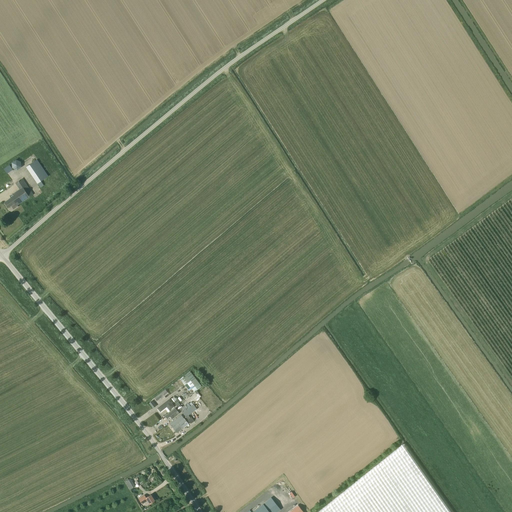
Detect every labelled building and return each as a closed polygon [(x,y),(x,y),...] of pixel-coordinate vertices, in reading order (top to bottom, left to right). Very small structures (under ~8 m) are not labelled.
[(44,185),(41,181),(48,176),(37,159),(26,167),(40,188),(44,185)] [(16,160),(12,163),(13,168),(17,170),(21,167),(21,162),(16,160)] [(13,170),(10,165),(4,169),(7,173),(13,170)] [(33,194),(22,178),(15,183),(20,190),(10,196),(11,198),(4,202),(8,207),(11,205),(13,209),(17,206),(17,205),(33,194)] [(190,371),(180,378),(185,385),(187,383),(191,388),(194,392),(196,390),(201,387),(190,371)] [(168,392),(165,389),(154,398),(157,401),(168,392)] [(169,396),(156,406),(160,411),(167,406),(169,410),(174,405),(172,402),(173,401),(169,396)] [(196,408),(193,405),(185,411),(188,414),(196,408)] [(176,406),(164,416),(167,419),(170,416),(172,419),(181,412),(176,406)] [(181,414),(169,423),(174,429),(186,420),(181,414)] [(135,486),(131,479),(125,482),(130,490),(135,486)] [(146,497),(144,495),(138,499),(142,504),(145,503),(147,506),(155,500),(151,494),(146,497)]
